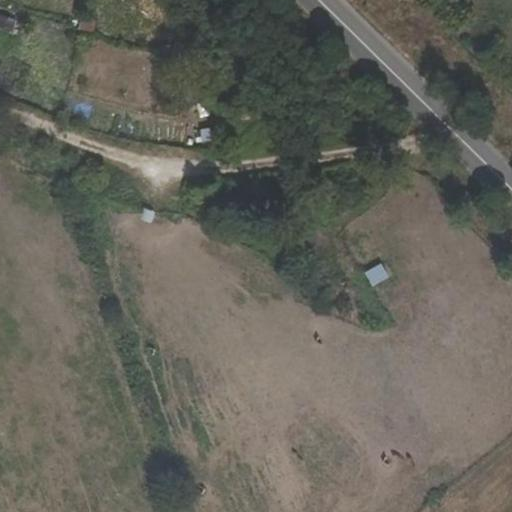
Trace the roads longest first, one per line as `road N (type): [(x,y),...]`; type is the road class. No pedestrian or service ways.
road 1 (unknown): [(0,125),(123,170),(160,174),(270,164),(422,124)]
road 2 (residential): [(511,215),(298,0)]
